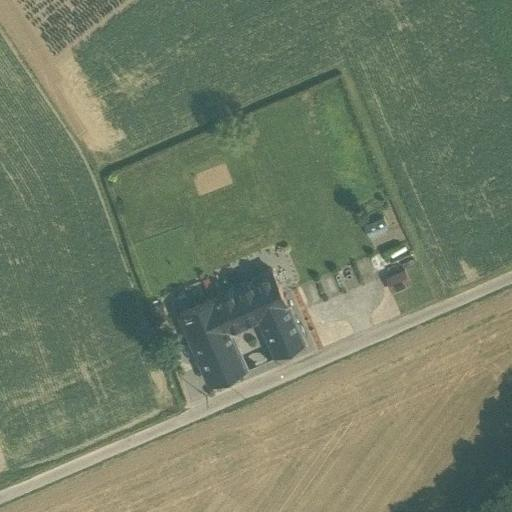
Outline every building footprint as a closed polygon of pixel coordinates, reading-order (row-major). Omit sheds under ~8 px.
[(385,273),(391,289),(411,282),(405,266),(385,273)] [(271,270),(213,296),(225,322),(228,329),(259,315),(286,302),(271,270)] [(172,293),(150,303),(159,322),(180,312),(180,311),(172,293)] [(213,296),(180,311),(180,312),(191,338),(205,331),(225,322),(213,296)] [(286,302),(259,315),(275,354),(303,341),(286,302)] [(225,322),(205,331),(211,345),(231,336),(228,329),(225,322)] [(231,336),(211,345),(205,331),(191,338),(211,382),(244,367),(231,336)]
